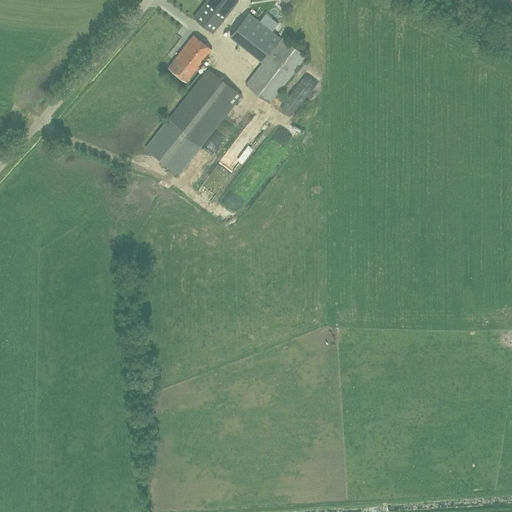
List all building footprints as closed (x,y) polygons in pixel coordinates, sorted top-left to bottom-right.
[(238,1),(236,0),(207,0),(194,17),(213,33),(238,1)] [(221,42),(241,56),(269,18),(262,13),(258,18),(245,9),(221,42)] [(268,22),(258,35),(259,35),(256,39),(266,46),(278,30),(268,22)] [(194,35),(168,68),(186,82),(212,49),(194,35)] [(306,56),(283,38),(246,85),(270,103),(306,56)] [(208,69),(168,120),(145,149),(178,175),(241,95),(208,69)] [(219,182),(239,153),(231,147),(210,176),(219,182)]
